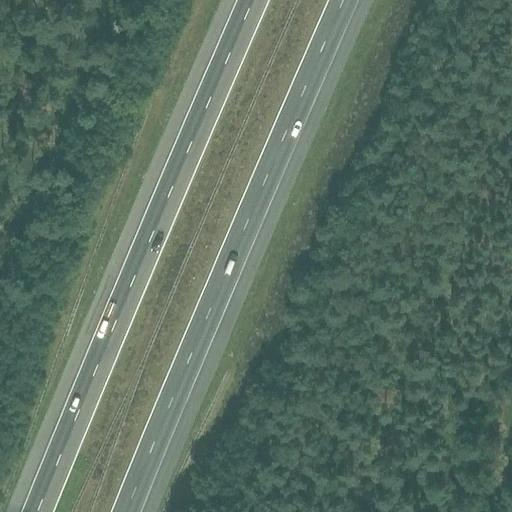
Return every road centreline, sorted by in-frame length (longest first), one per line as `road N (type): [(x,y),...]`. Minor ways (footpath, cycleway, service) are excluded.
road 1 (motorway): [(125,511),(342,0)]
road 2 (motorway): [(253,0),(37,511)]
